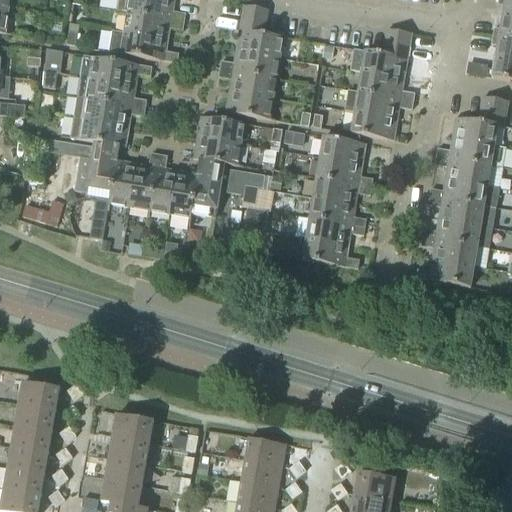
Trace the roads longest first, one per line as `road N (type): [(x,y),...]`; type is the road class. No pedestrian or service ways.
road 1 (tertiary): [(511,438),(0,278)]
road 2 (residential): [(450,22),(351,0),(282,0)]
